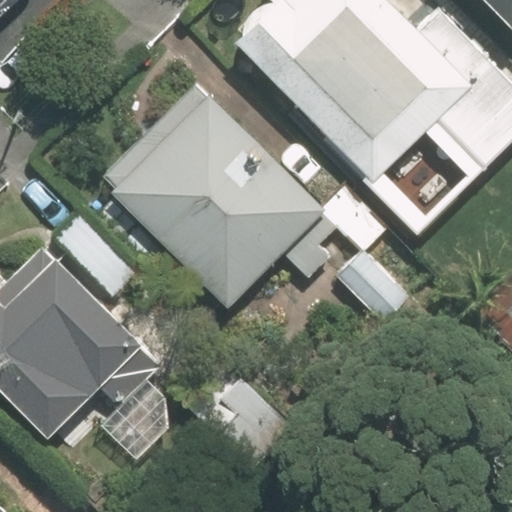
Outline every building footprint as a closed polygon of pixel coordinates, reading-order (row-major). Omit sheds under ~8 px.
[(511,62),(452,0),(441,0),(413,25),(390,0),(261,0),(228,29),(367,188),(442,121),(481,166),(511,138),(511,62)] [(511,0),(478,0),(507,29),(511,23),(511,0)] [(359,246),(386,222),(350,183),(319,211),(202,83),(103,174),(142,216),(118,238),(145,268),(169,246),(226,308),(286,253),(307,276),(351,236),(359,246)] [(133,266),(73,206),(2,279),(0,276),(0,393),(63,455),(90,427),(130,467),(203,393),(104,296),(133,266)] [(414,295),(366,247),(335,277),(383,325),(414,295)]
